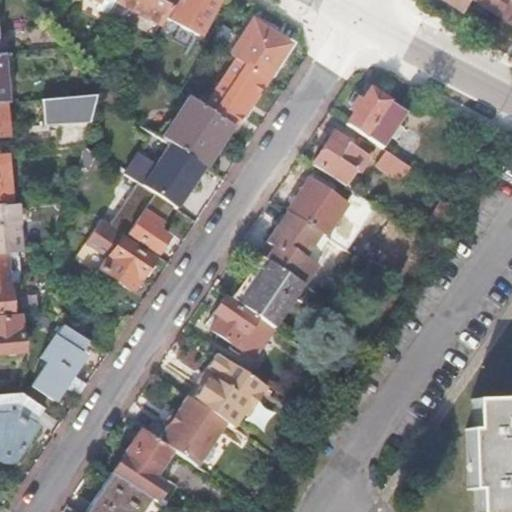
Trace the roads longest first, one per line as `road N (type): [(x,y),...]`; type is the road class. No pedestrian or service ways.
road 1 (residential): [(359,21),(41,511)]
road 2 (residential): [(323,511),(511,226)]
road 3 (residential): [(359,21),(511,99)]
